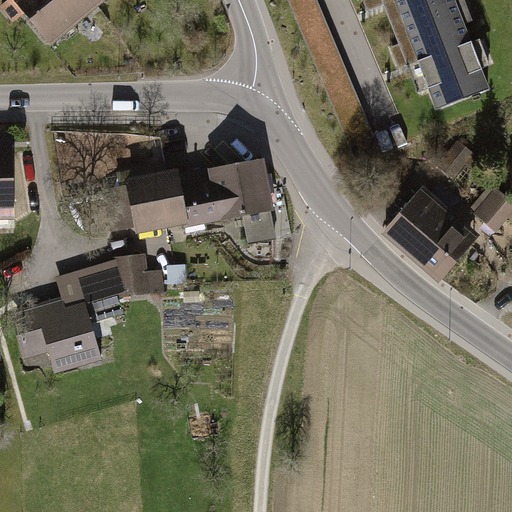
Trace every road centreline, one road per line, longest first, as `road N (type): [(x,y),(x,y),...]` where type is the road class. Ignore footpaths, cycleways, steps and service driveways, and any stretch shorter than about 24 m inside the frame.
road 1 (tertiary): [(511,358),(408,287),(276,128),(247,105)]
road 2 (track): [(346,219),(321,245),(299,299),(277,375),(259,511)]
road 3 (tertiary): [(247,105),(194,96),(0,100)]
